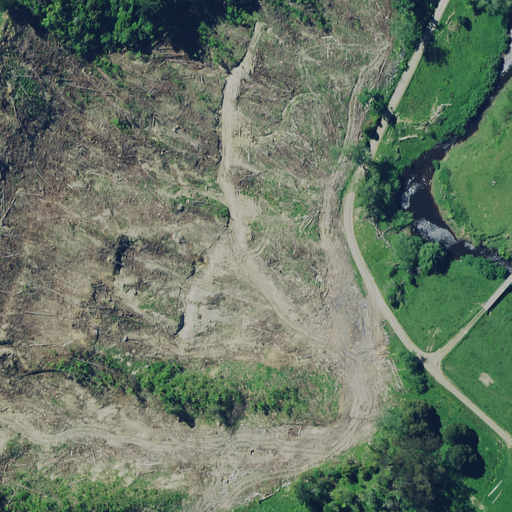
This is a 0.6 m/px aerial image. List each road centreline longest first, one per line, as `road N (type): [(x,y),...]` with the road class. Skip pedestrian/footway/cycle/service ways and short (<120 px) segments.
road 1 (residential): [(511,448),(382,325),(341,229),(341,200),(436,0)]
road 2 (unknown): [(421,366),(511,281)]
